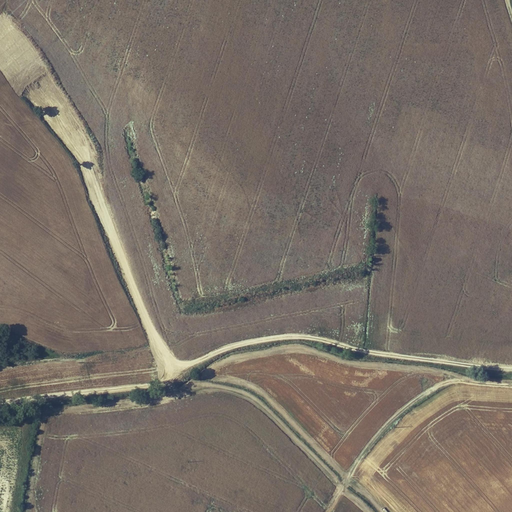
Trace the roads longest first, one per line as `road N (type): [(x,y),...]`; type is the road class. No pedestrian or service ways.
road 1 (track): [(0,403),(162,383),(227,346),(286,335),(511,370)]
road 2 (track): [(511,384),(453,380),(418,397),(369,445),(326,511)]
road 3 (track): [(341,488),(260,406),(223,389),(182,394),(169,380)]
